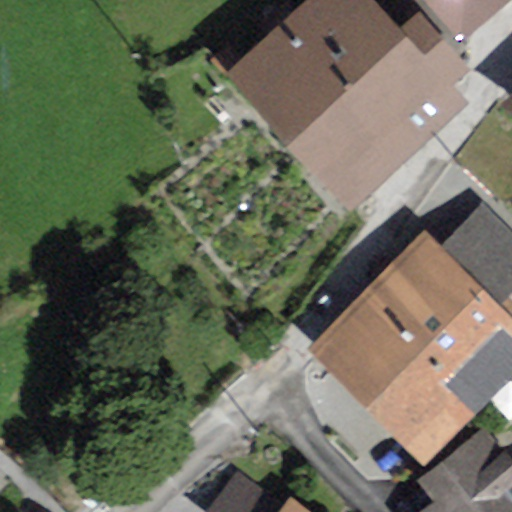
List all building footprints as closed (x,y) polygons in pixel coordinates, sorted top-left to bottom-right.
[(452,104),(435,86),(456,68),(413,21),(393,39),(356,0),(332,0),(315,17),(304,5),(295,14),(287,5),(263,27),(272,36),(243,62),(229,47),(216,59),(229,74),(243,63),(360,189),(452,104)] [(449,0),(463,15),(480,0),(449,0)] [(511,283),(511,243),(485,215),(452,250),(446,245),(381,312),(370,301),(330,340),(434,446),(511,369),(511,313),(497,298),(511,283)] [(511,511),(511,430),(500,416),(429,470),(447,493),(422,511),(511,511)] [(237,466),(206,511),(249,511),(267,486),(237,466)] [(300,511),(283,499),(273,511),(300,511)]
